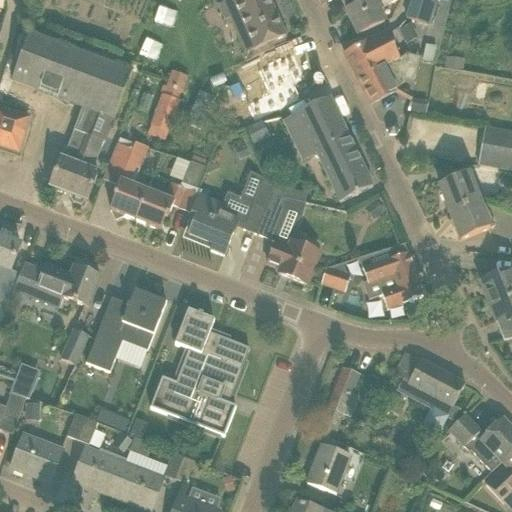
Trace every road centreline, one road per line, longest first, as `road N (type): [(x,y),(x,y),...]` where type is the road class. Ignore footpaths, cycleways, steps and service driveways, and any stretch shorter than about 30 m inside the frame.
road 1 (residential): [(443,351),(456,313),(305,0)]
road 2 (residential): [(324,327),(0,204)]
road 3 (residential): [(250,511),(324,327)]
road 4 (residential): [(443,351),(324,327)]
